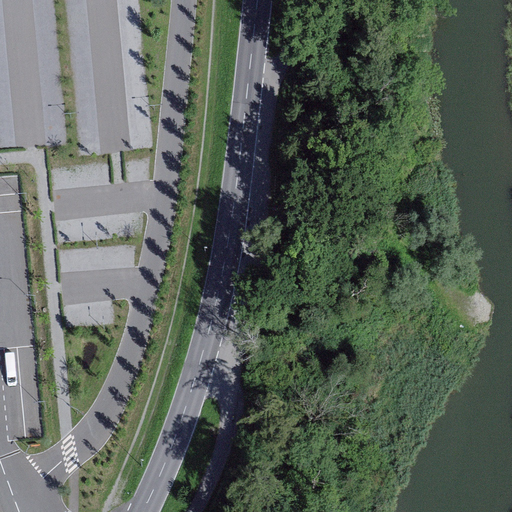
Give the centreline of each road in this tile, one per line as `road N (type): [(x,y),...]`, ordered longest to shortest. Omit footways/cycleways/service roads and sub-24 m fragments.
road 1 (secondary): [(141,511),(195,381),(220,290),(261,0)]
road 2 (track): [(223,0),(204,215),(179,332),(143,445),(110,511)]
road 3 (track): [(270,164),(334,195),(482,311)]
